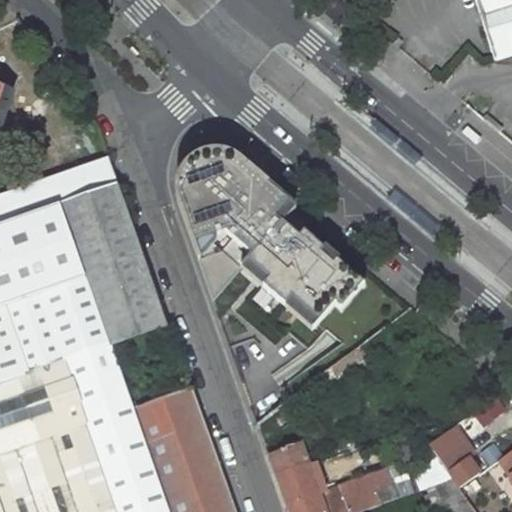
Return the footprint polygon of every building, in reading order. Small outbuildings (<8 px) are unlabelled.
[(492,62),(511,56),(511,0),(472,0),(491,60),(492,62)] [(0,95),(7,98),(12,84),(0,80),(0,95)] [(0,124),(10,99),(7,98),(0,95),(0,124)] [(422,158),(377,121),(370,130),(415,167),(422,158)] [(480,138),(467,127),(462,133),(475,144),(480,138)] [(215,300),(241,269),(312,331),(334,306),(341,312),(366,283),(288,217),(296,208),(235,153),(223,148),(208,149),(198,153),(190,159),(184,167),(179,180),(177,192),(180,205),(215,300)] [(0,511),(234,511),(191,389),(129,411),(106,346),(167,324),(117,182),(0,223),(0,511)] [(440,229),(395,192),(388,201),(432,237),(440,229)] [(299,417),(370,364),(359,348),(290,400),(288,402),(299,417)] [(270,415),(282,429),(299,417),(288,402),(270,415)] [(328,418),(322,410),(305,423),(310,431),(316,426),(328,418)] [(323,441),(338,431),(328,418),(316,426),(323,441)] [(484,474),(454,432),(431,449),(432,450),(452,480),(460,491),(484,474)] [(292,448),(289,443),(279,447),(281,452),(292,448)] [(308,466),(301,445),(292,448),(281,452),(268,456),(275,477),(308,466)] [(308,466),(275,477),(287,511),(357,511),(452,480),(432,450),(363,474),(369,494),(342,504),(333,480),(315,486),(308,466)] [(511,454),(501,462),(511,477),(511,454)] [(362,471),(333,480),(342,504),(369,494),(363,474),(362,471)]
